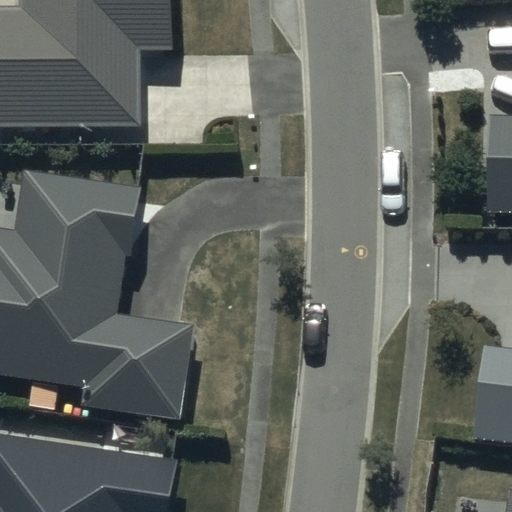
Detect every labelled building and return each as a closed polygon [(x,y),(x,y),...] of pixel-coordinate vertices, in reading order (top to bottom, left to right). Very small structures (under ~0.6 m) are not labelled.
[(0,128),(138,127),(138,54),(181,53),(180,0),(18,0),(19,14),(0,13),(0,128)] [(511,119),(493,119),(493,219),(511,218),(511,119)] [(0,377),(89,390),(86,412),(182,426),(196,328),(119,317),(127,261),(141,263),(151,189),(27,171),(18,233),(0,230),(0,377)] [(511,354),(489,352),(479,446),(511,449),(511,354)] [(0,511),(178,511),(185,465),(0,436),(0,511)]
